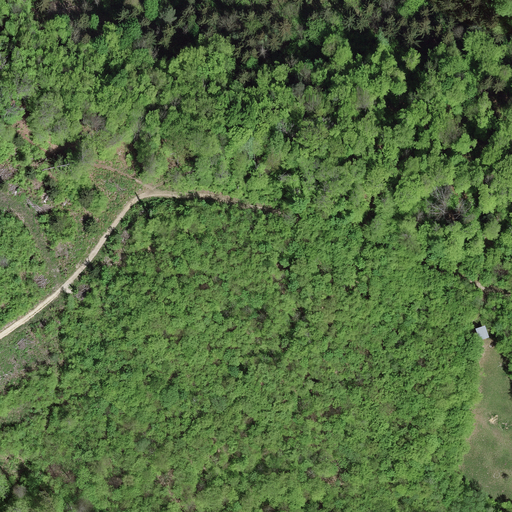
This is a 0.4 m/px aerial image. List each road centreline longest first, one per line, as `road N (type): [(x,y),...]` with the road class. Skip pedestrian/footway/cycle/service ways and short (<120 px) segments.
road 1 (track): [(478,285),(268,207),(152,186)]
road 2 (track): [(152,186),(65,288),(0,338)]
